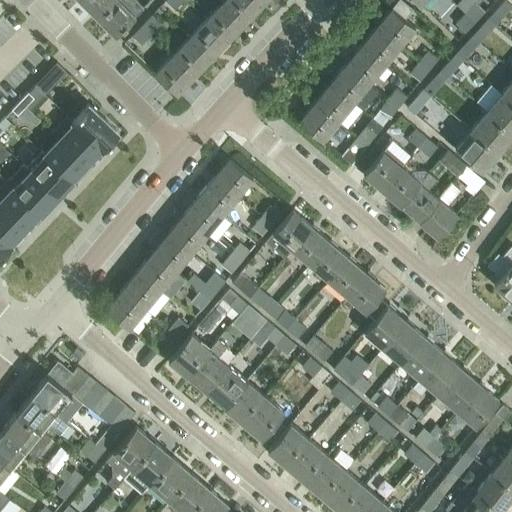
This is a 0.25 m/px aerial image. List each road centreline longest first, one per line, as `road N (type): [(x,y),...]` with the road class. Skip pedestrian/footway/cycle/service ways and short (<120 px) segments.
road 1 (residential): [(56,304),(297,511)]
road 2 (residential): [(444,290),(224,107)]
road 3 (residential): [(33,0),(181,153)]
road 4 (residential): [(56,304),(181,153)]
road 5 (residential): [(224,107),(323,0)]
